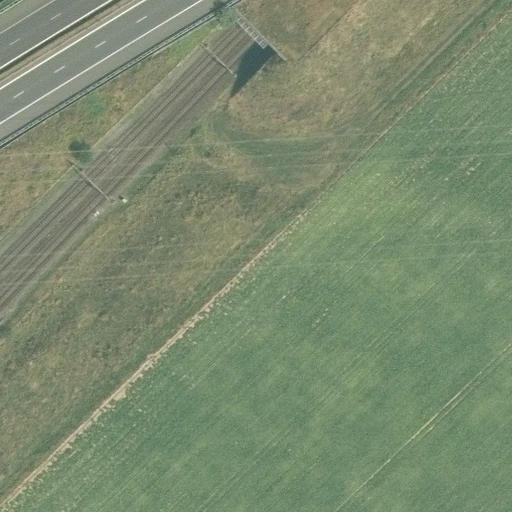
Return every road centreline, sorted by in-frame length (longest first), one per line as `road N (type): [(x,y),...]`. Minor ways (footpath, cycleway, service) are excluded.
road 1 (track): [(494,0),(321,158),(274,159),(228,139)]
road 2 (motorway): [(0,110),(180,0)]
